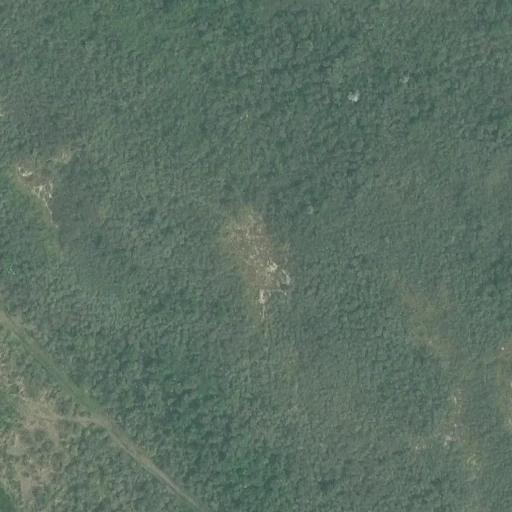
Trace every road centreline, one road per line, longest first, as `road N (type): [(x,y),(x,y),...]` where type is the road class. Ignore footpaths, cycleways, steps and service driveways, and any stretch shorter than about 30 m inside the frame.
road 1 (track): [(0,314),(103,421)]
road 2 (track): [(103,421),(202,511)]
